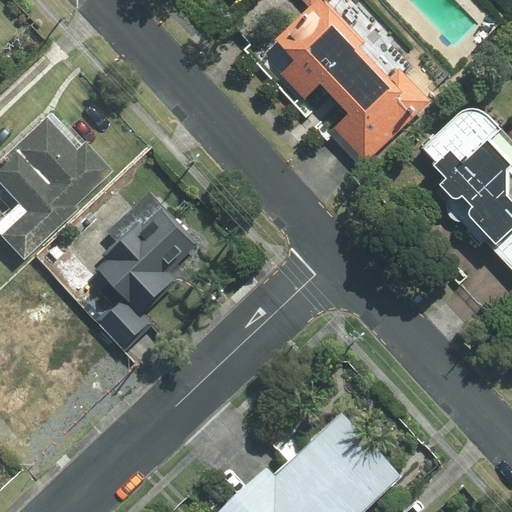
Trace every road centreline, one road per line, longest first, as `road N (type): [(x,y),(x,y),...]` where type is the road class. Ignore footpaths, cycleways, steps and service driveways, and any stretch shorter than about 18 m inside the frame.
road 1 (residential): [(62,511),(334,254)]
road 2 (residential): [(334,254),(102,0)]
road 3 (residential): [(511,448),(334,254)]
